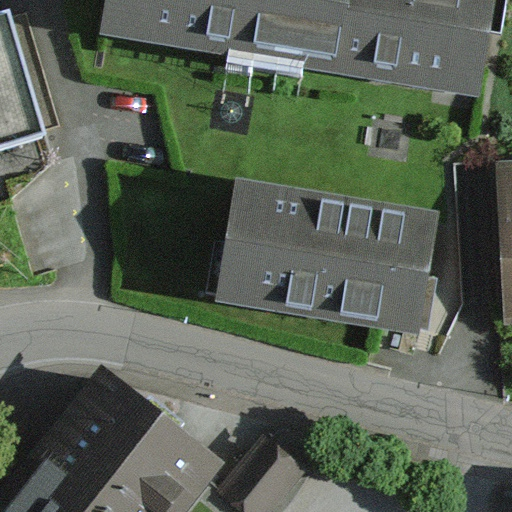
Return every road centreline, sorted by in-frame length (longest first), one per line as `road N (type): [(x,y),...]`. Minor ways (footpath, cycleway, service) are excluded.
road 1 (residential): [(511,434),(143,338),(38,325),(0,338)]
road 2 (unknown): [(469,424),(489,304),(483,184),(461,140),(328,103)]
